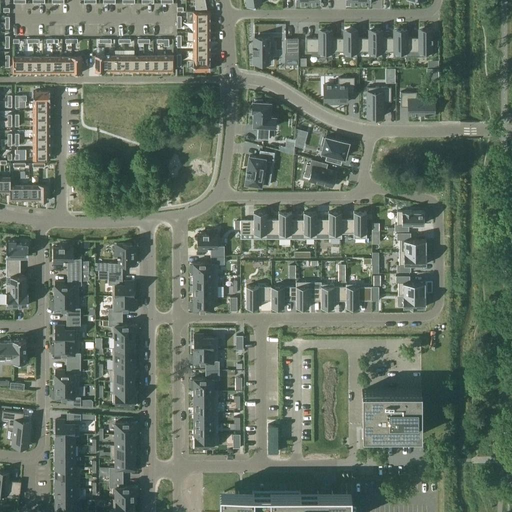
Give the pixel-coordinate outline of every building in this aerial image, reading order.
[(195,0),(195,8),(207,8),(205,0),(195,0)] [(193,11),(193,21),(210,21),(210,11),(193,11)] [(193,21),(193,31),(210,31),(210,21),(193,21)] [(406,30),(407,56),(408,56),(408,51),(419,51),(419,55),(429,55),(429,56),(432,56),(432,29),(419,30),(419,37),(407,37),(407,30),(406,30)] [(306,37),(306,52),(319,52),(319,56),(332,56),(331,30),(319,30),(319,37),(306,37)] [(331,30),(332,56),(332,51),(344,51),(344,56),(357,56),(356,30),(344,30),(344,37),(332,37),(332,30),(331,30)] [(356,30),(357,56),(357,51),(369,51),(369,56),(382,56),(381,30),(369,30),(369,37),(357,37),(357,30),(356,30)] [(381,30),(382,56),(382,51),(394,51),(394,56),(407,56),(406,30),(394,30),(394,37),(382,37),(382,30),(381,30)] [(193,31),(193,41),(210,41),(210,31),(193,31)] [(254,37),(254,63),(270,63),(270,38),(254,37)] [(285,37),(286,52),(298,52),(298,37),(285,37)] [(193,41),(193,50),(210,50),(210,41),(193,41)] [(193,50),(193,60),(210,60),(210,50),(193,50)] [(95,54),(95,71),(106,71),(106,54),(95,54)] [(106,54),(106,71),(115,71),(115,54),(106,54)] [(115,54),(115,71),(125,71),(125,54),(115,54)] [(125,54),(125,71),(134,71),(134,54),(125,54)] [(134,54),(134,71),(144,71),(144,54),(134,54)] [(144,54),(144,71),(154,71),(154,54),(144,54)] [(154,54),(154,71),(163,71),(163,54),(154,54)] [(163,54),(163,71),(174,71),(174,54),(163,54)] [(13,56),(13,73),(23,73),(23,56),(13,56)] [(23,56),(23,73),(33,73),(33,56),(23,56)] [(33,56),(33,73),(43,73),(43,56),(33,56)] [(43,56),(43,73),(52,73),(52,56),(43,56)] [(52,56),(52,73),(62,73),(62,56),(52,56)] [(62,56),(62,73),(71,73),(71,56),(62,56)] [(71,56),(71,73),(82,73),(82,56),(71,56)] [(193,60),(193,70),(210,70),(210,60),(193,60)] [(385,67),(385,80),(394,80),(394,67),(385,67)] [(324,83),(324,99),(331,99),(332,102),(346,102),(346,93),(354,93),(354,76),(338,77),(338,83),(324,83)] [(367,86),(367,116),(383,116),(383,101),(391,101),(391,86),(367,86)] [(33,91),(33,101),(50,101),(50,91),(33,91)] [(401,91),(401,106),(409,106),(409,114),(424,114),(424,115),(427,115),(427,114),(434,114),(434,98),(417,98),(417,91),(401,91)] [(253,101),(252,111),(254,111),(253,125),(258,126),(258,138),(269,139),(269,126),(275,127),(276,117),(270,116),(271,102),(263,102),(263,100),(255,99),(255,101),(253,101)] [(33,101),(33,111),(50,111),(50,101),(33,101)] [(33,111),(33,120),(50,120),(50,111),(33,111)] [(33,120),(33,130),(50,130),(50,120),(33,120)] [(33,130),(33,139),(50,139),(50,130),(33,130)] [(323,137),(321,145),(323,146),(321,152),(327,153),(326,160),(341,164),(342,157),(345,158),(346,152),(348,152),(350,145),(348,144),(349,142),(340,140),(335,138),(334,138),(334,139),(325,136),(325,138),(323,137)] [(33,139),(33,149),(50,149),(50,139),(33,139)] [(286,146),(282,145),(282,150),(294,154),(294,146),(286,146)] [(33,149),(33,159),(50,159),(50,149),(33,149)] [(246,175),(245,183),(246,183),(246,185),(256,187),(256,184),(261,185),(264,164),(265,158),(259,157),(249,156),(247,170),(246,169),(246,175)] [(312,166),(309,180),(332,186),(336,171),(326,169),(328,163),(311,159),(310,165),(312,166)] [(0,175),(1,192),(9,192),(9,200),(10,200),(10,175),(0,175)] [(10,175),(10,200),(20,200),(20,183),(10,183),(10,175)] [(20,183),(20,200),(29,200),(29,183),(20,183)] [(29,183),(29,200),(39,200),(39,183),(29,183)] [(39,183),(39,200),(49,200),(49,183),(39,183)] [(395,223),(395,230),(409,230),(409,223),(424,223),(424,210),(411,210),(405,210),(397,210),(397,223),(395,223)] [(241,218),(241,238),(242,238),(242,233),(254,233),(254,238),(266,238),(266,211),(254,211),(254,218),(241,218)] [(266,211),(266,238),(268,238),(268,233),(279,233),(279,238),(291,238),(291,211),(279,211),(279,218),(267,218),(267,211),(266,211)] [(291,211),(291,238),(293,238),(293,233),(304,233),(304,238),(316,238),(316,211),(304,211),(304,218),(292,218),(292,211),(291,211)] [(316,211),(316,238),(318,238),(318,233),(329,233),(329,238),(341,238),(341,211),(329,211),(329,218),(317,218),(317,211),(316,211)] [(341,211),(341,238),(342,238),(342,233),(353,233),(353,238),(367,238),(367,211),(354,211),(354,218),(342,218),(342,211),(341,211)] [(211,246),(211,256),(224,255),(224,245),(217,245),(217,230),(207,230),(207,232),(203,232),(203,233),(200,233),(197,233),(197,239),(197,249),(209,249),(209,248),(209,246),(211,246)] [(397,232),(397,239),(399,239),(399,252),(426,252),(426,239),(411,239),(411,232),(397,232)] [(6,241),(6,256),(6,268),(20,268),(20,256),(28,256),(28,243),(16,243),(16,241),(6,241)] [(59,244),(59,245),(53,246),(53,251),(53,262),(64,262),(64,259),(68,259),(68,270),(82,270),(81,258),(73,258),(73,242),(63,242),(63,244),(59,244)] [(109,262),(109,270),(122,270),(122,263),(136,263),(135,253),(133,253),(133,249),(132,249),(132,243),(126,243),(116,243),(116,254),(117,254),(117,255),(119,255),(119,262),(109,262)] [(397,264),(397,271),(411,271),(411,264),(426,264),(426,252),(399,252),(399,264),(397,264)] [(200,262),(197,262),(191,262),(191,271),(194,271),(194,275),(217,275),(217,263),(224,263),(224,255),(211,256),(211,262),(205,262),(200,262)] [(6,283),(6,292),(26,292),(26,275),(20,275),(20,268),(6,268),(6,275),(11,275),(11,283),(6,283)] [(65,280),(55,281),(55,295),(79,295),(79,284),(82,284),(82,270),(68,270),(68,283),(65,284),(65,280)] [(122,283),(122,270),(109,270),(109,284),(112,284),(112,295),(134,295),(134,280),(124,280),(124,283),(122,283)] [(194,275),(194,276),(194,280),(194,286),(218,286),(217,275),(194,275)] [(396,275),(396,282),(398,282),(398,294),(425,294),(425,282),(410,282),(410,275),(396,275)] [(271,286),(271,307),(284,307),(284,300),(296,300),(296,307),(296,281),(296,286),(271,286)] [(296,281),(296,307),(309,307),(309,300),(321,300),(321,307),(321,283),(321,281),(320,281),(320,286),(309,286),(309,281),(296,281)] [(321,283),(321,307),(334,307),(334,300),(346,300),(346,307),(346,283),(345,283),(345,286),(334,286),(334,283),(321,283)] [(346,283),(346,307),(359,307),(359,300),(372,300),(372,286),(359,286),(359,283),(346,283)] [(246,285),(246,307),(259,307),(259,300),(271,300),(271,307),(271,286),(246,285)] [(194,295),(194,296),(218,296),(218,286),(194,286),(194,292),(194,295)] [(6,292),(6,305),(28,305),(28,292),(26,292),(6,292)] [(398,294),(398,295),(403,295),(403,307),(409,307),(416,307),(425,307),(425,294),(398,294)] [(67,315),(80,315),(80,307),(79,307),(79,295),(55,295),(55,299),(52,299),(52,308),(61,308),(61,309),(67,308),(67,315)] [(123,319),(122,308),(128,308),(137,308),(137,299),(134,299),(134,295),(112,295),(113,307),(109,307),(109,319),(123,319)] [(218,297),(218,296),(194,296),(194,300),(191,300),(191,309),(197,309),(200,309),(200,310),(206,310),(206,309),(213,309),(213,297),(218,297)] [(80,329),(80,315),(67,315),(67,328),(65,328),(65,325),(55,325),(55,340),(79,340),(79,329),(80,329)] [(123,319),(109,319),(109,325),(113,325),(113,337),(134,337),(134,333),(137,333),(137,324),(128,324),(123,324),(123,319)] [(194,347),(194,349),(218,349),(218,337),(203,337),(203,334),(194,334),(194,344),(194,347)] [(113,347),(113,348),(134,347),(134,337),(113,337),(115,337),(115,347),(113,347)] [(13,341),(13,361),(26,361),(26,339),(13,339),(13,341)] [(0,356),(5,357),(5,361),(13,361),(13,341),(0,340),(0,356)] [(67,359),(81,359),(81,351),(79,351),(79,340),(55,340),(55,344),(52,344),(52,352),(61,352),(61,353),(67,353),(67,359)] [(113,348),(113,358),(134,358),(134,349),(134,347),(113,348)] [(219,370),(219,360),(218,360),(218,349),(194,349),(194,353),(191,353),(191,361),(197,361),(200,361),(200,362),(201,362),(205,362),(205,370),(219,370)] [(110,369),(134,369),(134,358),(113,358),(113,369),(110,369)] [(65,369),(55,369),(55,384),(79,384),(79,373),(81,373),(81,359),(67,359),(67,372),(65,372),(65,369)] [(134,370),(134,369),(110,369),(110,380),(134,380),(134,370)] [(194,387),(194,391),(218,391),(218,390),(216,390),(216,379),(219,379),(219,370),(205,370),(206,377),(201,377),(200,377),(200,378),(197,378),(191,378),(191,387),(194,387)] [(113,391),(134,391),(134,380),(110,380),(113,380),(113,391)] [(25,383),(11,381),(10,388),(24,390),(25,383)] [(79,384),(55,384),(55,388),(52,388),(52,397),(61,397),(67,397),(67,404),(81,405),(81,396),(79,396),(79,384)] [(385,390),(362,390),(362,424),(363,424),(363,434),(387,434),(387,435),(422,435),(421,390),(385,390)] [(125,406),(134,406),(134,391),(113,391),(113,403),(125,403),(125,406)] [(194,395),(194,401),(218,401),(218,391),(194,391),(194,392),(194,395)] [(218,412),(218,401),(194,401),(194,408),(194,411),(194,412),(218,412)] [(3,410),(2,419),(8,420),(7,427),(14,428),(12,444),(28,446),(31,421),(23,420),(24,412),(3,410)] [(56,432),(56,434),(80,434),(79,422),(81,422),(81,413),(67,412),(67,422),(65,422),(65,419),(55,419),(56,432)] [(194,417),(194,423),(218,423),(218,412),(194,412),(194,413),(194,417)] [(137,430),(137,421),(128,421),(128,420),(122,420),(122,421),(115,421),(115,434),(134,434),(134,430),(137,430)] [(194,433),(194,434),(218,434),(218,433),(216,433),(216,423),(218,423),(194,423),(194,429),(194,433)] [(278,451),(278,424),(268,424),(268,451),(278,451)] [(80,434),(56,434),(56,445),(75,445),(75,434),(80,434)] [(111,444),(134,444),(134,434),(115,434),(115,444),(111,444)] [(218,446),(218,434),(194,434),(194,435),(194,439),(194,449),(204,449),(204,447),(205,447),(205,446),(218,446)] [(111,455),(135,455),(134,444),(111,444),(111,455)] [(56,455),(75,455),(75,445),(56,445),(56,454),(56,455)] [(75,466),(75,455),(56,455),(56,466),(80,466),(75,466)] [(125,470),(135,470),(135,455),(111,455),(111,456),(115,456),(115,466),(109,466),(109,474),(123,474),(123,467),(125,467),(125,470)] [(56,477),(80,477),(80,466),(56,466),(56,476),(56,477)] [(9,473),(0,471),(0,493),(20,495),(21,481),(8,480),(9,473)] [(138,494),(138,486),(129,486),(129,485),(123,485),(123,474),(109,474),(109,487),(116,487),(116,498),(113,498),(135,498),(135,494),(138,494)] [(80,488),(80,477),(56,477),(56,481),(56,488),(80,488)] [(80,488),(56,488),(56,499),(80,498),(80,488)] [(351,511),(351,499),(351,490),(335,490),(239,490),(220,490),(219,511),(351,511)] [(62,511),(68,511),(75,511),(75,499),(80,499),(80,498),(56,499),(56,502),(53,502),(53,511),(62,511)] [(125,511),(134,511),(135,498),(113,498),(113,509),(109,509),(109,511),(123,511),(123,510),(125,510),(125,511)]
